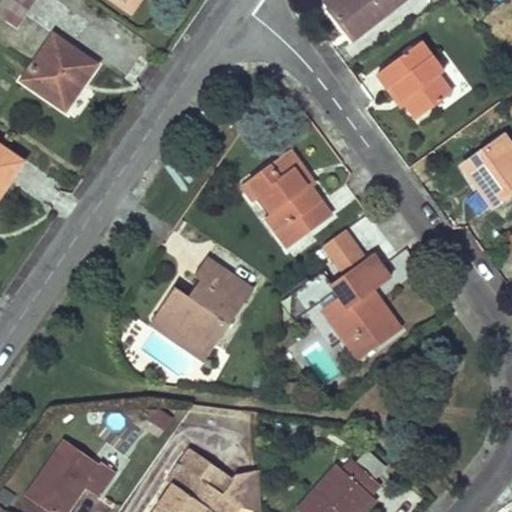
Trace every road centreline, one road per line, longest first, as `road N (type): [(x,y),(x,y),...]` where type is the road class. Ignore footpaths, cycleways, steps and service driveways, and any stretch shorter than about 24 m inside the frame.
road 1 (residential): [(511,358),(504,321),(260,0)]
road 2 (residential): [(0,341),(232,0)]
